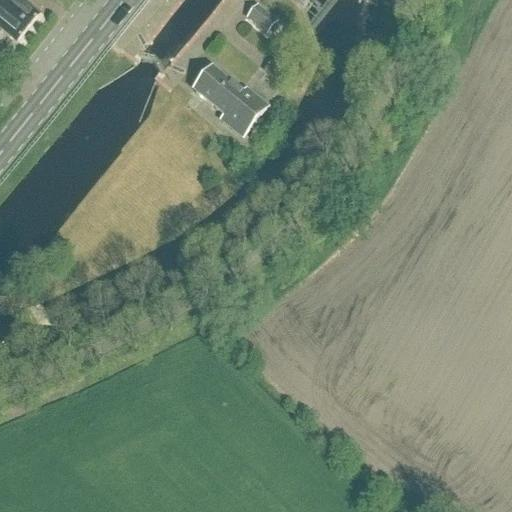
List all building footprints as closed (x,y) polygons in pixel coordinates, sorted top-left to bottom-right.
[(0,33),(16,47),(38,20),(19,4),(22,0),(7,0),(1,8),(0,7),(0,33)] [(290,0),(302,10),(310,0),(290,0)] [(247,23),(266,38),(275,26),(257,11),(247,23)] [(264,74),(287,92),(294,83),(272,64),(264,74)] [(243,100),(212,75),(195,96),(225,121),(222,125),(243,142),(266,113),(246,96),(243,100)] [(257,81),(250,90),(263,100),(270,91),(257,81)] [(213,191),(205,199),(212,205),(220,198),(213,191)]
